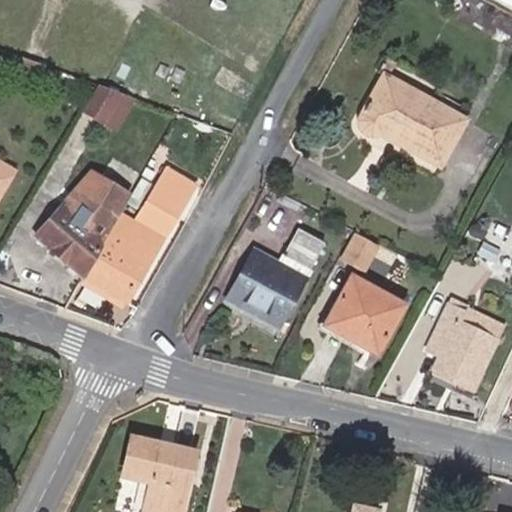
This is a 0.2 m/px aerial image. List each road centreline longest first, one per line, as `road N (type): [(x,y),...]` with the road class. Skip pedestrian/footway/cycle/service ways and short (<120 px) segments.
road 1 (residential): [(131,361),(336,0)]
road 2 (residential): [(131,361),(511,450)]
road 3 (residential): [(34,511),(114,354)]
road 4 (residential): [(0,313),(114,354)]
